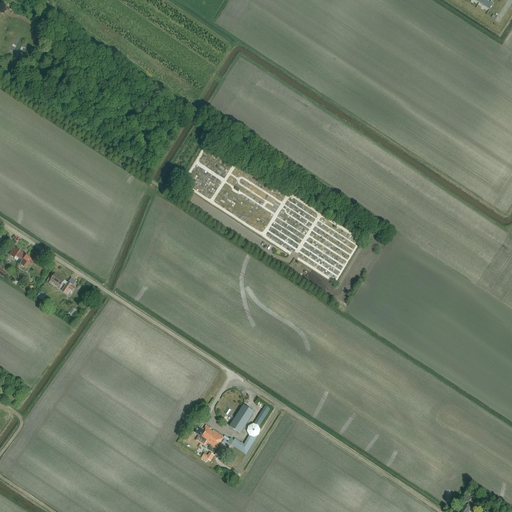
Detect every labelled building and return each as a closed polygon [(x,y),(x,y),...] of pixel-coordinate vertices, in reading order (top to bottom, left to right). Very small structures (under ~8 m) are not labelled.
[(485,0),(480,0),(479,3),(489,10),(494,3),(491,1),(490,3),(485,0)] [(16,257),(21,260),(23,261),(20,265),(25,269),(29,263),(32,264),(34,262),(31,260),(32,260),(27,256),(26,257),(25,256),(26,255),(23,253),(15,247),(9,255),(15,259),(16,257)] [(76,288),(67,282),(64,281),(65,280),(55,274),(50,281),(60,287),(63,283),(65,285),(61,291),(66,295),(69,290),(73,293),(76,288)] [(244,405),(230,426),(241,433),(255,412),(244,405)] [(235,438),(231,445),(248,454),(262,428),(252,422),(247,432),(250,433),(245,443),(235,438)] [(203,441),(216,450),(224,437),(214,431),(212,433),(209,431),(211,429),(207,425),(204,430),(199,427),(196,432),(200,435),(199,437),(203,440),(203,441)] [(214,456),(211,454),(207,459),(206,458),(204,461),(207,462),(208,460),(210,462),(214,456)] [(466,494),(463,498),(468,502),(471,498),(466,494)] [(468,511),(471,509),(469,507),(470,506),(466,503),(465,505),(463,503),(456,511),(468,511)]
